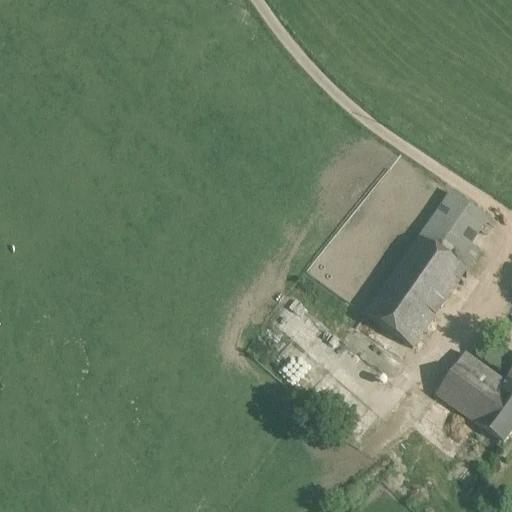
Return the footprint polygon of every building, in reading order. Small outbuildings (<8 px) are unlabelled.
[(449,194),(418,239),(465,273),(479,253),(468,245),(485,219),(449,194)] [(418,239),(364,316),(411,350),(465,273),(418,239)] [(503,385),(464,356),(454,369),(494,398),(503,385)] [(494,398),(454,369),(434,397),(501,446),(511,431),(511,383),(507,380),(503,385),(494,398)] [(493,496),(482,487),(472,501),(482,510),(493,496)]
